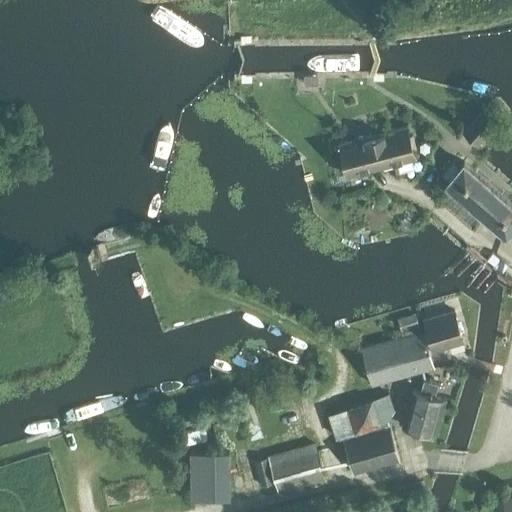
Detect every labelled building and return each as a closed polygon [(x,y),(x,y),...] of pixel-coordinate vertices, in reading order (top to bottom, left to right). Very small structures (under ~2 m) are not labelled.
[(307,87),(319,87),(319,79),(307,79),(307,87)] [(500,120),(487,109),(466,133),(478,144),(500,120)] [(378,134),(386,166),(419,158),(411,126),(378,134)] [(386,166),(378,134),(344,142),(352,175),(386,166)] [(448,183),(508,235),(511,230),(511,203),(503,196),(480,175),(465,163),(462,167),(455,161),(445,172),(452,178),(448,183)] [(434,351),(465,342),(456,312),(425,321),(434,351)] [(402,330),(419,325),(416,313),(399,318),(402,330)] [(373,385),(435,368),(424,330),(362,348),(373,385)] [(436,435),(446,398),(436,395),(439,383),(424,380),(421,391),(413,389),(403,426),(436,435)] [(383,426),(395,410),(391,394),(375,399),(329,413),(337,440),(383,426)] [(354,473),(401,461),(392,427),(345,439),(354,473)] [(279,491),(326,478),(316,443),(269,456),(279,491)] [(191,499),(231,499),(231,452),(191,452),(191,470),(178,470),(177,487),(191,487),(191,499)] [(274,483),(267,458),(256,461),(263,486),(274,483)] [(344,511),(363,507),(358,489),(331,496),(330,494),(266,511),(344,511)] [(511,511),(511,499),(499,502),(501,511),(511,511)]
